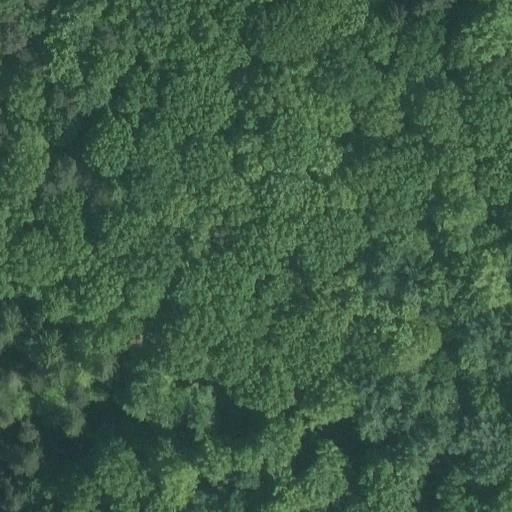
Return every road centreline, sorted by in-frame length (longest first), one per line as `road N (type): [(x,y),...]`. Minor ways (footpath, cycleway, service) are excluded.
road 1 (track): [(511,475),(115,316)]
road 2 (track): [(237,0),(115,316)]
road 3 (track): [(115,316),(29,511)]
road 4 (track): [(115,316),(0,270)]
